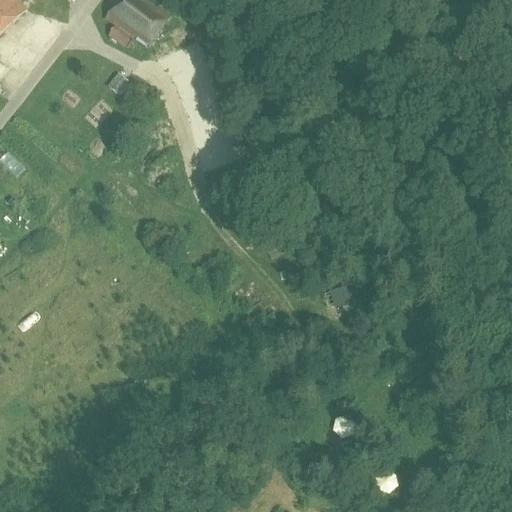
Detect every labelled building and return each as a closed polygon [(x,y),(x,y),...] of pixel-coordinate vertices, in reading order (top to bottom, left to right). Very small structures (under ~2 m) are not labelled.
[(0,0),(0,36),(28,12),(17,0),(0,0)] [(132,40),(147,51),(172,17),(149,0),(119,0),(105,20),(115,27),(108,38),(126,49),(132,40)] [(107,89),(118,97),(129,83),(118,75),(107,89)] [(174,168),(154,155),(143,172),(163,185),(174,168)] [(221,201),(241,208),(253,178),(232,171),(221,201)] [(240,298),(256,306),(261,297),(245,289),(240,298)]
